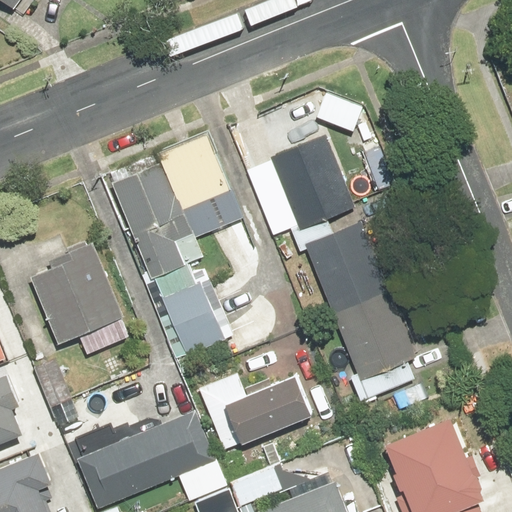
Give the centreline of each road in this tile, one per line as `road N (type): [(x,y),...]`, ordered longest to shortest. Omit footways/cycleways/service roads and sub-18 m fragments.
road 1 (residential): [(0,145),(357,0)]
road 2 (residential): [(511,283),(393,0)]
